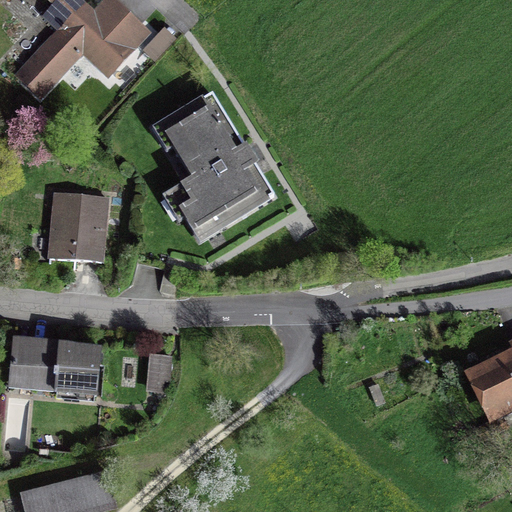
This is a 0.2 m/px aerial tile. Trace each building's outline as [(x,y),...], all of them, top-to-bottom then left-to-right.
[(59,32),(84,5),(78,0),(51,0),(57,5),(45,18),(59,32)] [(84,5),(59,32),(17,76),(39,97),(82,52),(108,76),(148,34),(114,3),(99,19),(84,5)] [(164,30),(143,52),(155,62),(175,40),(164,30)] [(212,96),(166,125),(165,122),(152,130),(166,152),(175,147),(196,180),(177,193),(187,209),(182,212),(201,243),(275,196),(212,96)] [(108,200),(62,195),(58,233),(52,233),(50,260),(75,262),(76,255),(102,257),(108,200)] [(71,345),(13,340),(9,389),(95,396),(100,349),(71,347),(71,345)] [(511,356),(472,377),(493,418),(511,408),(511,356)] [(170,359),(154,357),(151,391),(162,392),(163,381),(169,381),(170,359)] [(501,418),(477,431),(483,442),(507,429),(501,418)] [(105,473),(22,495),(26,511),(92,511),(114,506),(105,473)]
